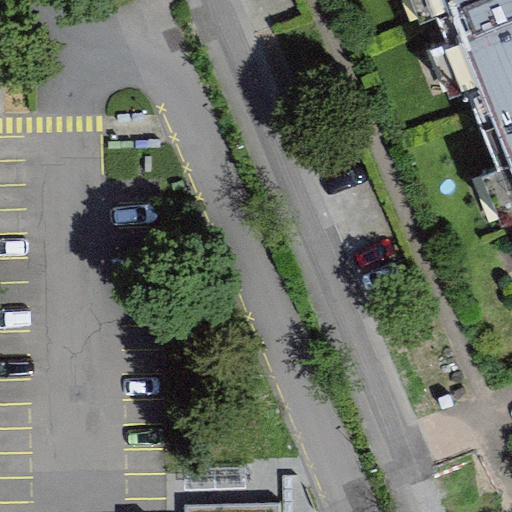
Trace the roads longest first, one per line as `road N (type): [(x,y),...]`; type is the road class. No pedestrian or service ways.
road 1 (residential): [(350,511),(180,94),(140,62),(66,30),(37,0)]
road 2 (residential): [(403,477),(204,0)]
